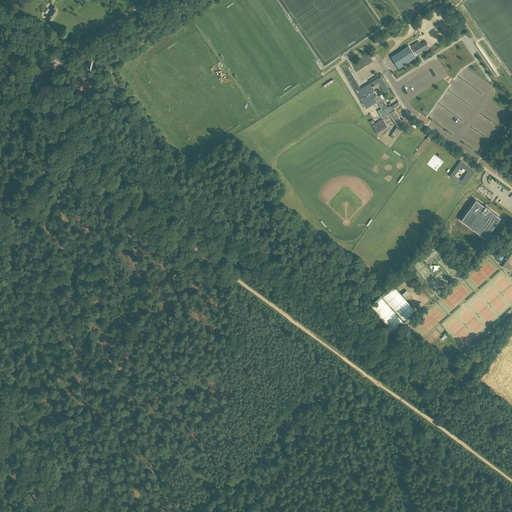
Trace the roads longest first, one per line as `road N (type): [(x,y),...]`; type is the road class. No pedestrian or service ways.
road 1 (track): [(511,480),(56,144)]
road 2 (residential): [(387,73),(411,110),(511,183)]
road 3 (unclassified): [(30,77),(152,0)]
